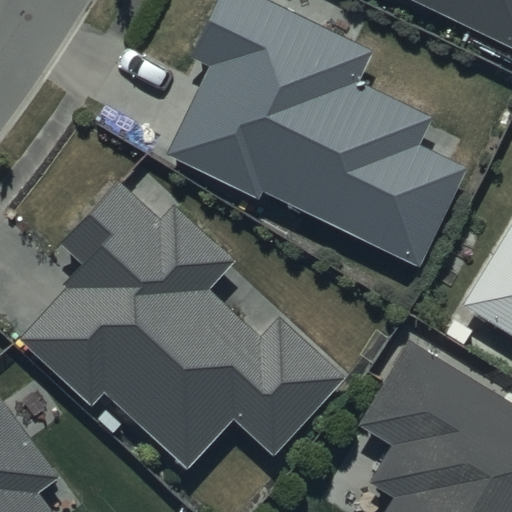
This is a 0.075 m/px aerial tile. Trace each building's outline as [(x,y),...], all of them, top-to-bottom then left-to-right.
[(372,37),(296,0),(208,0),(189,42),(208,51),(163,144),(258,190),(263,179),(418,253),(467,153),(419,129),(432,103),(358,67),(372,37)] [(511,0),(434,0),(511,37),(511,0)] [(68,274),(21,325),(91,392),(102,379),(187,456),(233,406),(274,443),(344,365),(278,305),(262,322),(209,274),(233,248),(174,194),(163,206),(118,165),(61,228),(82,246),(61,269),(68,274)] [(511,223),(463,304),(511,333),(511,223)] [(511,511),(511,389),(410,327),(358,412),(389,431),(368,467),(391,481),(372,511),(511,511)] [(0,511),(63,511),(38,476),(58,461),(0,381),(0,511)]
